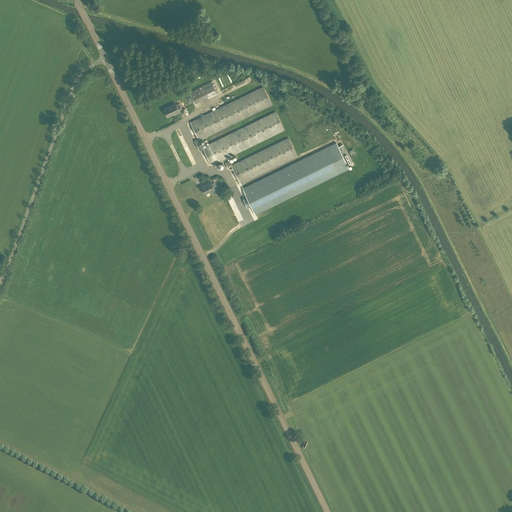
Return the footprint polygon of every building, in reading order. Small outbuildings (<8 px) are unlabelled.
[(202,100),(196,86),(190,89),(197,102),(202,100)] [(203,149),(212,165),(307,119),(298,101),(203,147),(200,140),(272,105),(263,87),(190,122),(199,139),(195,140),(200,150),(203,149)] [(175,114),(179,112),(178,109),(181,108),(179,103),(176,105),(175,103),(163,109),(167,117),(175,113),(175,114)] [(232,167),(240,183),(333,138),(324,120),(232,165),(230,161),(225,163),(228,169),(232,167)] [(197,164),(181,129),(177,130),(193,166),(197,164)] [(336,143),(243,188),(247,197),(243,199),(247,207),(251,206),(255,214),(349,168),(347,165),(351,163),(342,145),(338,147),(336,143)] [(215,182),(211,183),(210,181),(207,182),(207,183),(201,186),(205,194),(214,189),(217,188),(216,186),(215,182)] [(227,195),(238,222),(244,220),(232,193),(227,195)]
